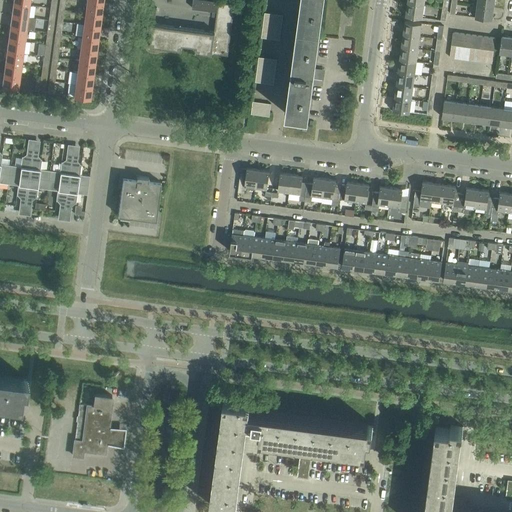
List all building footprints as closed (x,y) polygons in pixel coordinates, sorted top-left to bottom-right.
[(235,2),(219,0),(218,0),(216,0),(192,0),(192,7),(217,11),(214,31),(164,25),(164,24),(149,22),(148,22),(147,28),(153,29),(150,45),(151,45),(151,44),(181,48),(181,49),(182,49),(182,43),(197,45),(196,51),(197,51),(197,50),(211,52),(211,53),(212,53),(212,52),(228,54),(229,53),(228,53),(234,3),(235,3),(235,2)] [(323,10),(324,0),(300,0),(300,7),(323,10)] [(101,15),(103,3),(87,1),(85,13),(101,15)] [(422,17),(424,4),(407,2),(406,15),(422,17)] [(28,17),(29,5),(13,3),(11,14),(28,17)] [(492,18),(494,6),(477,4),(475,16),(492,18)] [(315,67),(323,10),(300,7),(285,112),(285,113),(309,116),(315,72),(323,74),(322,78),(323,78),(323,73),(312,71),(312,67),(315,67)] [(99,27),(101,15),(85,13),(83,25),(99,27)] [(26,29),(28,17),(11,14),(10,27),(26,29)] [(420,35),(422,22),(405,20),(403,33),(402,32),(402,33),(420,35)] [(61,33),(62,22),(57,21),(55,33),(66,34),(66,33),(61,33)] [(98,39),(99,27),(83,25),(82,37),(98,39)] [(24,41),(26,29),(10,27),(8,38),(24,41)] [(65,36),(66,34),(55,33),(54,45),(59,46),(61,36),(65,36)] [(418,48),(420,35),(402,33),(403,33),(402,45),(400,45),(401,46),(418,48)] [(511,53),(511,43),(511,35),(502,34),(499,52),(511,53)] [(96,51),(98,39),(82,37),(80,48),(96,51)] [(23,53),(24,41),(8,38),(7,50),(23,53)] [(416,60),(418,48),(401,46),(400,58),(398,58),(400,58),(416,60)] [(95,62),(96,51),(80,48),(78,60),(95,62)] [(21,64),(23,53),(7,50),(5,62),(21,64)] [(415,73),(416,60),(400,58),(398,70),(397,70),(397,71),(398,71),(415,73)] [(93,75),(95,62),(78,60),(77,72),(93,75)] [(20,76),(21,64),(5,62),(3,74),(20,76)] [(413,86),(415,73),(398,71),(397,83),(395,83),(395,84),(396,84),(413,86)] [(91,86),(93,75),(77,72),(75,84),(91,86)] [(18,89),(20,76),(3,74),(2,86),(18,89)] [(44,92),(46,80),(40,79),(37,79),(35,91),(38,91),(44,92)] [(68,83),(67,95),(90,98),(91,86),(75,84),(68,83)] [(411,99),(413,86),(396,84),(395,96),(393,96),(395,97),(411,99)] [(410,112),(411,99),(395,97),(393,109),(392,109),(391,109),(410,112)] [(454,118),(456,101),(444,99),(442,116),(454,118)] [(504,107),(502,124),(511,125),(511,100),(505,100),(504,107)] [(466,120),(468,102),(456,101),(454,118),(466,120)] [(478,121),(480,104),(468,102),(466,120),(478,121)] [(490,123),(492,105),(480,104),(478,121),(490,123)] [(502,124),(504,107),(492,105),(490,123),(502,124)] [(29,177),(32,149),(27,148),(26,157),(21,156),(20,166),(10,165),(9,174),(29,177)] [(48,179),(50,170),(40,169),(41,159),(37,158),(38,150),(32,149),(29,177),(48,179)] [(0,172),(9,174),(10,165),(1,163),(2,153),(0,152),(0,172)] [(68,182),(72,154),(67,154),(65,162),(61,161),(59,171),(50,170),(48,179),(68,182)] [(88,185),(90,175),(79,174),(81,164),(76,163),(77,155),(72,154),(68,182),(88,185)] [(256,187),(258,169),(247,167),(246,176),(240,175),(238,191),(244,192),(245,186),(256,187)] [(269,170),(258,169),(256,187),(267,189),(269,170)] [(0,182),(8,183),(9,174),(0,172),(0,182)] [(289,192),(292,173),(280,172),(278,190),(289,192)] [(305,200),(307,182),(302,181),(303,175),(292,173),(289,192),(300,193),(300,195),(299,195),(299,199),(305,200)] [(25,204),(29,177),(9,174),(8,183),(17,185),(16,195),(21,195),(20,204),(25,204)] [(121,185),(117,215),(155,220),(160,181),(148,180),(148,177),(136,175),(136,178),(131,178),(132,176),(121,175),(120,185),(121,185)] [(322,196),(325,178),(314,176),(313,183),(307,182),(305,200),(311,201),(312,195),(322,196)] [(47,189),(48,179),(29,177),(25,204),(30,205),(32,197),(36,197),(37,187),(47,189)] [(336,179),(325,178),(322,196),(333,198),(333,199),(332,204),(338,205),(339,198),(340,192),(341,186),(335,185),(336,179)] [(64,210),(68,182),(48,179),(47,189),(57,190),(56,200),(60,201),(59,209),(64,210)] [(356,200),(358,182),(347,181),(345,193),(340,192),(339,198),(345,198),(345,199),(356,200)] [(416,189),(413,205),(420,205),(430,207),(431,201),(434,182),(423,181),(421,190),(416,189)] [(87,194),(88,185),(68,182),(64,210),(70,210),(71,202),(76,203),(77,193),(87,194)] [(369,184),(358,182),(356,200),(367,202),(369,184)] [(442,202),(444,184),(434,182),(431,201),(442,202)] [(458,210),(460,192),(455,192),(456,185),(444,184),(442,202),(453,204),(453,205),(452,205),(452,210),(458,210)] [(389,205),(391,187),(380,185),(379,192),(374,191),(372,205),(371,209),(378,210),(379,204),(389,205)] [(405,212),(408,195),(402,194),(403,188),(391,187),(389,205),(400,207),(399,211),(405,212)] [(460,192),(458,210),(464,211),(464,212),(468,212),(469,206),(475,207),(478,188),(467,187),(466,193),(460,192)] [(491,215),(494,197),(488,196),(489,190),(478,188),(475,207),(486,208),(486,214),(491,215)] [(509,211),(511,193),(500,191),(499,197),(494,197),(491,215),(490,223),(497,224),(498,210),(509,211)] [(299,226),(300,220),(289,219),(288,228),(294,229),(294,226),(299,226)] [(241,252),(244,229),(233,228),(230,251),(241,252)] [(246,229),(244,229),(241,252),(252,254),(254,236),(255,232),(253,230),(246,229)] [(411,245),(412,235),(401,234),(400,240),(405,241),(405,245),(411,245)] [(422,243),(423,237),(412,235),(411,245),(417,246),(417,242),(422,243)] [(262,255),(265,237),(254,236),(252,254),(262,255)] [(273,257),(276,238),(265,237),(262,255),(273,257)] [(432,249),(433,238),(423,237),(422,243),(427,244),(426,249),(432,249)] [(284,258),(286,240),(276,238),(273,257),(284,258)] [(316,262),(318,244),(319,239),(308,238),(308,243),(305,261),(316,262)] [(294,260),(297,241),(286,240),(284,258),(294,260)] [(305,261),(308,243),(297,241),(294,260),(305,261)] [(327,264),(329,246),(330,242),(325,241),(324,245),(318,244),(316,262),(327,264)] [(502,253),(503,243),(493,242),(492,248),(497,249),(496,252),(502,253)] [(338,265),(340,247),(329,246),(327,264),(338,265)] [(396,273),(399,255),(400,249),(389,247),(388,253),(385,272),(396,273)] [(353,267),(356,249),(345,248),(342,266),(353,267)] [(364,269),(366,250),(356,249),(353,267),(364,269)] [(375,270),(377,252),(366,250),(364,269),(375,270)] [(385,272),(388,253),(377,252),(375,270),(385,272)] [(417,276),(420,258),(420,254),(410,252),(409,256),(407,275),(417,276)] [(407,275),(409,256),(399,255),(396,273),(407,275)] [(428,278),(431,259),(420,258),(417,276),(428,278)] [(439,279),(442,261),(431,259),(428,278),(439,279)] [(466,283),(468,264),(468,261),(457,260),(457,263),(454,281),(466,283)] [(454,281),(457,263),(446,261),(444,280),(454,281)] [(476,284),(479,266),(468,264),(466,283),(476,284)] [(487,286),(489,267),(479,266),(476,284),(487,286)] [(498,287),(500,269),(489,267),(487,286),(498,287)] [(508,288),(511,270),(500,269),(498,287),(508,288)] [(0,401),(18,404),(22,378),(0,375),(0,401)] [(111,408),(110,407),(111,395),(94,393),(93,405),(79,403),(72,455),(82,456),(83,450),(105,453),(106,446),(108,430),(111,408)] [(210,504),(236,507),(246,429),(260,431),(259,436),(365,450),(368,424),(262,410),(262,413),(246,411),(247,401),(224,398),(224,399),(225,399),(222,415),(221,417),(222,417),(220,433),(219,433),(219,434),(220,434),(218,450),(217,450),(217,452),(218,452),(216,468),(215,468),(215,469),(213,486),(212,486),(213,486),(211,502),(210,502),(210,504)] [(452,499),(453,493),(461,430),(436,426),(436,427),(437,427),(435,444),(434,443),(434,445),(435,445),(433,461),(431,461),(431,463),(432,463),(430,479),(429,478),(429,480),(430,480),(428,496),(427,496),(427,497),(428,497),(425,511),(495,511),(466,508),(467,502),(452,499)] [(126,431),(108,430),(106,446),(124,450),(126,431)]
